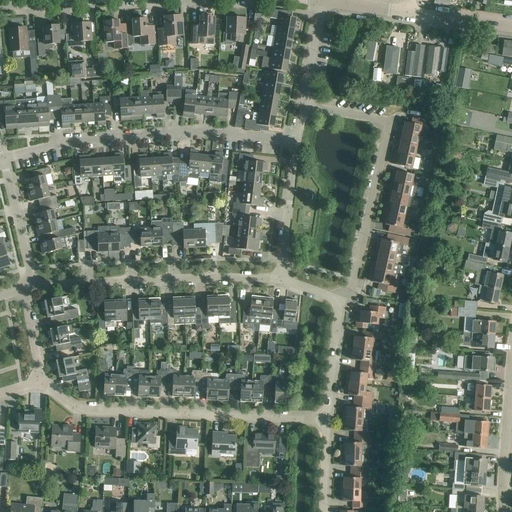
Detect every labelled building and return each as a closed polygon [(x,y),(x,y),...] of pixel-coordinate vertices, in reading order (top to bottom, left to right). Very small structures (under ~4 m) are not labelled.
[(278,19),(277,26),(294,29),(296,18),(291,17),(292,12),(284,10),(268,10),(268,17),(278,19)] [(174,36),(183,36),(182,23),(184,22),(183,18),(182,18),(181,16),(164,17),(165,29),(158,29),(159,46),(174,45),(174,36)] [(199,21),(202,23),(199,26),(191,25),(190,44),(213,45),(214,17),(199,16),(199,21)] [(146,18),(132,19),(133,30),(133,37),(140,36),(141,45),(155,44),(154,30),(154,26),(147,26),(146,18)] [(224,34),(223,43),(231,43),(231,42),(239,42),(239,34),(245,35),(245,19),(226,18),(226,34),(224,34)] [(101,29),(102,39),(105,38),(105,42),(114,42),(115,49),(128,48),(126,28),(119,28),(119,20),(103,21),(104,29),(101,29)] [(89,23),(74,24),(75,47),(84,46),(84,41),(91,40),(89,23)] [(65,30),(59,31),(59,25),(42,27),(43,39),(37,39),(38,56),(45,56),(45,49),(52,49),(52,44),(60,43),(60,41),(66,41),(65,30)] [(292,40),(294,29),(277,26),(275,37),(292,40)] [(37,59),(35,43),(27,43),(26,28),(9,29),(11,51),(29,50),(30,59),(37,59)] [(275,37),(273,47),(290,50),(292,40),(275,37)] [(501,55),(511,56),(511,42),(503,41),(501,55)] [(376,43),(368,42),(365,60),(372,61),(376,43)] [(480,44),(473,43),(470,42),(469,49),(479,51),(480,44)] [(495,46),(483,44),(482,44),(481,52),(494,54),(495,46)] [(249,46),(242,45),(238,68),(244,70),(249,46)] [(397,74),(400,48),(387,46),(387,47),(384,72),(397,74)] [(416,46),(415,53),(414,60),(407,59),(404,76),(420,78),(424,47),(416,46)] [(430,46),(426,75),(437,76),(438,71),(444,72),(447,48),(440,48),(430,46)] [(273,47),(271,58),(288,61),(290,50),(273,47)] [(269,69),(286,72),(288,61),(271,58),(269,69)] [(511,59),(503,58),(501,64),(511,66),(511,59)] [(190,59),(190,70),(198,70),(198,59),(190,59)] [(84,61),(67,62),(69,79),(80,78),(86,78),(84,61)] [(374,63),(369,90),(381,91),(382,81),(384,65),(374,63)] [(458,68),(455,86),(468,89),(471,70),(458,68)] [(266,71),(264,82),(281,85),(283,74),(266,71)] [(414,79),(413,91),(420,92),(421,80),(414,79)] [(279,95),(281,85),(264,82),(262,92),(279,95)] [(432,85),(430,93),(442,96),(444,88),(432,85)] [(174,102),(174,86),(166,86),(166,102),(174,102)] [(185,90),(182,117),(193,118),(194,114),(196,96),(197,89),(196,89),(196,91),(185,90)] [(151,91),(141,92),(141,97),(142,115),(153,114),(152,96),(152,92),(151,91)] [(162,92),(152,92),(152,96),(153,114),(156,114),(156,118),(164,117),(163,96),(162,92)] [(262,92),(260,103),(277,106),(279,95),(262,92)] [(204,115),(215,116),(217,99),(211,98),(212,94),(207,93),(207,98),(204,115)] [(218,93),(217,99),(215,116),(218,116),(218,121),(226,122),(227,108),(235,108),(237,94),(231,93),(229,93),(228,94),(218,93)] [(60,95),(53,96),(55,120),(61,119),(62,128),(70,128),(70,124),(73,123),(71,106),(71,98),(60,99),(60,95)] [(47,104),(37,105),(38,127),(49,126),(49,120),(55,120),(53,96),(46,96),(47,104)] [(93,104),(94,122),(97,121),(97,126),(106,125),(105,112),(111,111),(110,96),(99,97),(99,104),(93,104)] [(196,96),(194,114),(204,115),(207,98),(196,96)] [(141,97),(130,98),(132,120),(143,119),(142,115),(141,97)] [(132,120),(130,98),(119,99),(113,100),(114,107),(120,106),(121,121),(132,120)] [(36,99),(25,100),(28,127),(38,127),(37,105),(36,99)] [(4,103),(0,103),(0,116),(5,116),(6,129),(17,128),(15,100),(4,101),(4,103)] [(28,127),(25,100),(15,100),(17,128),(28,127)] [(275,117),(277,106),(260,103),(258,114),(275,117)] [(83,123),(94,122),(93,104),(82,105),(83,123)] [(73,123),(83,123),(82,105),(71,106),(73,123)] [(469,126),(471,113),(456,109),(453,123),(469,126)] [(273,128),(275,117),(258,114),(257,122),(245,120),(244,129),(267,131),(268,127),(273,128)] [(401,125),(399,132),(419,136),(426,138),(428,128),(426,127),(427,121),(412,117),(411,123),(405,122),(404,126),(401,125)] [(399,132),(397,143),(416,147),(419,136),(399,132)] [(511,152),(510,160),(511,160),(511,144),(511,145),(511,142),(511,138),(497,135),(493,149),(506,152),(507,151),(511,152)] [(397,143),(395,153),(414,157),(416,147),(397,143)] [(185,165),(178,166),(180,182),(186,182),(187,182),(187,177),(198,178),(199,173),(201,155),(198,155),(198,151),(190,150),(189,160),(185,159),(185,165)] [(211,156),(210,174),(220,175),(219,182),(226,183),(228,165),(222,164),(222,160),(223,153),(215,152),(214,157),(211,156)] [(115,158),(112,158),(113,176),(114,183),(124,182),(131,181),(130,166),(124,166),(123,153),(114,154),(115,158)] [(163,158),(160,158),(162,176),(162,181),(167,180),(167,175),(172,175),(172,180),(173,183),(180,182),(178,166),(172,166),(172,158),(171,153),(163,154),(163,158)] [(246,161),(244,172),(262,173),(262,171),(266,171),(267,163),(251,161),(252,155),(239,153),(238,160),(246,161)] [(414,157),(395,153),(392,164),(412,168),(418,169),(420,159),(414,158),(414,157)] [(92,177),(90,160),(90,155),(79,156),(79,162),(74,163),(74,162),(73,162),(75,184),(75,186),(83,185),(82,178),(92,177)] [(151,176),(150,159),(147,159),(146,155),(138,156),(139,169),(133,169),(134,187),(141,187),(140,177),(151,176)] [(201,155),(199,173),(210,174),(211,156),(201,155)] [(113,176),(112,158),(101,159),(102,176),(113,176)] [(160,158),(150,159),(151,176),(151,181),(162,181),(160,158)] [(101,159),(90,160),(92,177),(102,176),(101,159)] [(487,169),(485,176),(504,180),(511,182),(511,160),(510,160),(508,172),(489,168),(487,169)] [(33,178),(25,180),(28,191),(47,186),(53,185),(50,174),(51,174),(49,167),(37,170),(38,177),(33,178)] [(392,181),(418,187),(424,188),(425,183),(412,180),(413,175),(394,171),(392,181)] [(261,184),(262,173),(244,172),(243,182),(261,184)] [(485,176),(483,185),(497,188),(494,201),(511,204),(511,189),(502,187),(504,180),(485,176)] [(389,192),(392,193),(411,197),(415,198),(418,187),(392,181),(389,192)] [(243,182),(242,193),(259,195),(261,184),(243,182)] [(49,197),(47,186),(28,191),(30,202),(49,197)] [(259,198),(259,195),(242,193),(237,192),(236,203),(234,203),(233,209),(248,211),(249,205),(262,206),(263,198),(259,198)] [(389,195),(387,202),(390,203),(406,207),(409,207),(411,197),(392,193),(391,196),(389,195)] [(484,214),(483,220),(500,224),(502,217),(511,219),(511,204),(494,201),(492,212),(488,211),(484,214)] [(51,203),(40,206),(41,212),(33,214),(36,225),(55,221),(53,210),(59,208),(57,202),(51,203)] [(386,206),(385,213),(404,217),(406,207),(390,203),(389,206),(386,206)] [(239,217),(238,227),(255,229),(256,226),(260,227),(261,219),(248,217),(248,211),(233,209),(232,216),(239,217)] [(385,213),(383,221),(386,222),(385,225),(389,225),(388,231),(397,233),(409,236),(411,230),(404,228),(405,224),(402,224),(404,217),(385,213)] [(150,222),(150,229),(151,246),(162,246),(162,242),(172,242),(172,223),(172,219),(161,219),(161,222),(150,222)] [(483,220),(481,227),(492,229),(499,231),(500,224),(483,220)] [(55,221),(36,225),(38,236),(46,234),(48,240),(64,237),(75,234),(74,227),(58,231),(55,221)] [(183,222),(172,223),(172,242),(173,245),(183,245),(183,248),(194,248),(193,231),(183,231),(183,222)] [(204,230),(193,231),(194,248),(205,247),(205,244),(215,243),(214,224),(203,224),(204,230)] [(457,225),(452,224),(447,226),(446,232),(455,234),(457,225)] [(124,247),(130,247),(130,243),(129,231),(129,228),(118,228),(118,226),(108,227),(108,234),(109,252),(120,251),(120,250),(120,248),(124,247)] [(238,227),(237,238),(258,240),(259,233),(255,232),(255,229),(238,227)] [(140,247),(151,246),(150,229),(139,229),(139,230),(129,231),(130,243),(140,243),(140,247)] [(492,229),(488,244),(496,245),(509,248),(511,234),(499,231),(492,229)] [(98,252),(109,252),(108,234),(98,234),(98,231),(86,231),(87,249),(97,249),(98,252)] [(378,242),(376,250),(379,250),(396,254),(401,255),(403,245),(407,245),(409,239),(397,236),(387,234),(386,240),(382,239),(381,242),(378,242)] [(64,237),(48,240),(40,242),(42,254),(67,248),(64,237)] [(0,268),(10,265),(6,254),(8,253),(3,238),(0,239),(0,268)] [(228,248),(228,254),(240,256),(241,249),(257,251),(258,240),(237,238),(235,249),(228,248)] [(469,254),(468,261),(485,265),(487,258),(505,263),(509,248),(496,245),(488,244),(486,243),(484,251),(483,257),(469,254)] [(374,260),(377,261),(394,264),(396,254),(379,250),(376,250),(374,260)] [(374,260),(372,271),(398,276),(400,266),(394,264),(377,261),(374,260)] [(415,265),(413,272),(421,273),(423,267),(424,263),(416,261),(415,265)] [(475,284),(480,286),(500,290),(503,275),(491,273),(493,266),(485,265),(468,261),(466,261),(464,270),(477,273),(475,284)] [(372,271),(370,278),(373,279),(372,282),(379,283),(378,289),(373,288),(373,291),(372,293),(379,294),(380,292),(380,290),(395,293),(399,276),(398,276),(372,271)] [(480,286),(478,294),(481,294),(480,300),(496,304),(500,290),(480,286)] [(207,310),(201,310),(202,325),(202,329),(208,329),(208,317),(218,317),(217,295),(206,296),(207,310)] [(217,295),(218,317),(219,324),(236,323),(235,304),(229,304),(229,295),(217,295)] [(194,296),(183,297),(184,318),(195,318),(195,325),(202,325),(201,310),(195,311),(194,296)] [(259,326),(262,297),(251,296),(250,310),(243,309),(242,324),(259,326)] [(41,303),(43,310),(45,310),(47,318),(52,317),(53,323),(79,318),(77,309),(64,311),(61,297),(44,301),(44,302),(41,303)] [(173,312),(166,312),(167,323),(167,327),(174,326),(174,325),(174,319),(184,318),(183,297),(172,297),(172,303),(173,312)] [(262,297),(259,326),(270,327),(269,333),(276,333),(276,327),(278,313),(272,312),(273,298),(262,297)] [(149,299),(150,320),(150,324),(167,323),(166,312),(160,312),(160,298),(149,299)] [(138,313),(132,313),(133,323),(133,328),(133,330),(139,329),(139,326),(144,326),(143,320),(150,320),(149,299),(138,299),(138,313)] [(284,314),(278,313),(276,327),(296,330),(296,322),(294,322),(295,313),(297,313),(298,307),(296,307),(297,301),(285,299),(284,314)] [(104,315),(98,315),(99,330),(105,329),(105,328),(116,327),(115,321),(114,300),(103,301),(104,315)] [(126,300),(114,300),(115,321),(127,321),(126,300)] [(458,308),(476,309),(476,302),(465,301),(464,308),(458,308)] [(408,317),(419,318),(420,309),(417,309),(417,306),(408,305),(408,309),(409,309),(408,317)] [(385,314),(385,307),(370,306),(369,312),(360,311),(359,316),(356,316),(355,328),(368,329),(372,329),(378,330),(379,330),(379,324),(377,324),(378,318),(384,319),(385,314)] [(476,309),(458,308),(458,316),(476,317),(476,309)] [(472,320),(471,333),(494,335),(495,322),(472,320)] [(69,340),(66,326),(49,329),(50,331),(47,331),(48,339),(51,338),(53,346),(58,345),(59,352),(82,347),(80,338),(69,340)] [(404,338),(412,339),(413,331),(404,330),(404,338)] [(354,336),(353,348),(372,350),(373,339),(379,340),(380,333),(364,331),(363,337),(354,336)] [(493,348),(494,335),(471,333),(470,346),(493,348)] [(361,361),(360,367),(376,369),(376,362),(370,362),(372,350),(353,348),(352,360),(361,361)] [(465,356),(464,369),(471,370),(479,371),(488,371),(492,372),(492,365),(494,365),(494,360),(493,359),(493,358),(491,358),(492,354),(486,354),(480,354),(472,353),(472,356),(465,356)] [(254,355),(253,362),(262,363),(262,355),(254,355)] [(55,360),(56,362),(53,363),(54,370),(57,369),(59,377),(64,376),(65,382),(76,380),(79,392),(91,389),(87,369),(75,371),(72,357),(55,360)] [(103,396),(114,396),(115,375),(109,375),(105,360),(99,360),(98,380),(104,380),(103,396)] [(402,374),(413,375),(414,367),(405,366),(402,366),(402,374)] [(346,383),(366,385),(366,379),(374,380),(376,369),(360,367),(359,373),(350,372),(350,375),(347,375),(346,383)] [(122,375),(115,375),(114,396),(125,397),(126,378),(132,378),(133,370),(124,369),(122,375)] [(172,397),(183,397),(184,376),(177,376),(176,370),(167,369),(167,371),(166,384),(167,384),(167,382),(172,382),(172,397)] [(133,370),(132,378),(138,378),(137,397),(148,398),(149,376),(150,370),(133,370)] [(201,381),(201,373),(201,371),(192,370),(191,376),(184,376),(183,397),(194,398),(195,379),(200,379),(200,381),(201,381)] [(149,376),(148,398),(160,398),(160,384),(166,384),(167,371),(161,371),(158,371),(156,371),(156,377),(149,376)] [(386,381),(399,382),(400,373),(387,371),(386,381)] [(479,381),(479,375),(438,372),(437,378),(479,381)] [(201,373),(201,381),(206,382),(206,400),(217,401),(218,380),(211,379),(210,373),(201,373)] [(229,387),(235,387),(235,374),(226,374),(224,380),(218,380),(217,401),(228,401),(229,387)] [(236,374),(235,374),(235,387),(241,387),(240,402),(251,402),(252,381),(245,381),(244,375),(241,375),(236,374)] [(268,389),(269,389),(268,392),(275,392),(274,403),(285,404),(286,398),(288,398),(288,392),(286,391),(286,383),(276,382),(276,375),(269,374),(269,376),(268,384),(268,389)] [(263,384),(268,384),(269,376),(260,376),(258,382),(252,381),(251,402),(262,403),(263,384)] [(416,391),(417,377),(404,376),(403,390),(416,391)] [(365,392),(366,385),(346,383),(345,391),(348,392),(348,395),(354,396),(357,396),(357,402),(371,404),(372,397),(372,393),(365,392)] [(475,391),(475,398),(490,399),(491,386),(476,385),(467,384),(467,390),(475,391)] [(490,399),(475,398),(474,405),(466,404),(465,410),(474,411),(489,412),(490,399)] [(343,410),(343,419),(368,420),(370,420),(370,414),(371,404),(357,402),(356,408),(352,408),(347,407),(346,411),(343,410)] [(387,406),(387,412),(389,412),(388,422),(397,422),(398,409),(398,407),(397,407),(387,406)] [(16,414),(16,422),(18,422),(18,430),(24,430),(23,432),(34,433),(34,431),(38,431),(39,423),(40,423),(41,410),(33,410),(32,413),(26,413),(25,415),(16,414)] [(432,412),(431,420),(438,421),(456,423),(459,423),(458,433),(464,433),(487,435),(488,422),(474,421),(474,416),(459,414),(458,414),(440,413),(432,412)] [(343,419),(342,427),(345,427),(345,431),(354,431),(354,437),(369,438),(369,431),(367,431),(368,420),(343,419)] [(52,425),(52,428),(51,444),(68,445),(68,451),(79,452),(79,434),(72,434),(72,426),(52,425)] [(132,428),(131,443),(147,444),(147,448),(159,449),(160,436),(154,436),(154,426),(138,425),(138,428),(132,428)] [(125,439),(115,439),(116,428),(96,427),(95,448),(115,449),(115,448),(116,448),(115,455),(118,458),(124,458),(125,439)] [(176,436),(169,435),(168,455),(185,455),(186,449),(196,449),(197,441),(198,442),(200,440),(200,436),(198,434),(197,434),(197,431),(180,430),(181,428),(177,427),(176,436)] [(213,433),(213,436),(212,443),(212,456),(219,456),(219,454),(235,454),(236,436),(222,436),(222,433),(213,433)] [(463,441),(463,447),(471,447),(486,448),(487,435),(464,433),(464,441),(463,441)] [(245,453),(245,467),(259,467),(259,453),(274,454),(274,449),(275,435),(254,434),(253,441),(247,441),(247,453),(245,453)] [(341,446),(341,454),(368,455),(368,444),(369,438),(354,437),(354,443),(344,442),(344,446),(341,446)] [(5,441),(5,445),(4,459),(15,460),(16,442),(5,441)] [(464,471),(484,473),(485,460),(479,460),(480,454),(457,452),(455,452),(454,458),(465,459),(464,471)] [(341,454),(341,462),(344,462),(344,466),(350,466),(350,472),(353,472),(368,473),(368,470),(369,455),(368,455),(341,454)] [(127,462),(127,473),(139,474),(140,462),(127,462)] [(92,467),(86,467),(86,475),(94,475),(95,469),(92,467)] [(446,488),(452,488),(452,489),(466,490),(466,484),(482,485),(484,485),(484,473),(464,471),(464,484),(454,483),(452,483),(446,483),(446,488)] [(340,481),(340,489),(360,490),(360,479),(368,479),(368,476),(368,473),(353,472),(350,472),(350,478),(343,478),(343,481),(340,481)] [(0,486),(6,488),(8,474),(0,473),(0,486)] [(35,475),(33,477),(41,487),(43,485),(44,476),(35,475)] [(276,476),(276,484),(284,484),(284,476),(276,476)] [(118,478),(103,477),(103,485),(118,486),(118,478)] [(258,484),(249,484),(249,493),(258,493),(258,484)] [(340,489),(340,497),(343,498),(343,501),(352,501),(352,507),(367,508),(367,501),(360,501),(360,490),(340,489)] [(485,505),(482,504),(483,497),(465,496),(466,490),(452,489),(451,495),(458,495),(457,508),(482,510),(485,510),(485,509),(485,505)] [(76,511),(77,505),(76,505),(77,495),(63,493),(61,511),(50,510),(49,511),(76,511)] [(153,511),(154,495),(147,495),(147,502),(134,501),(134,511),(133,511),(153,511)] [(41,511),(43,498),(26,497),(25,506),(11,504),(10,511),(41,511)] [(81,511),(80,511),(102,511),(103,500),(96,500),(96,502),(92,502),(92,507),(90,509),(90,511),(81,511)] [(127,511),(128,503),(116,503),(116,510),(109,510),(108,511),(127,511)] [(178,511),(179,503),(166,503),(166,511),(178,511)] [(257,511),(257,503),(251,503),(251,505),(236,505),(236,511),(257,511)] [(283,511),(284,504),(272,503),(272,511),(283,511)]
